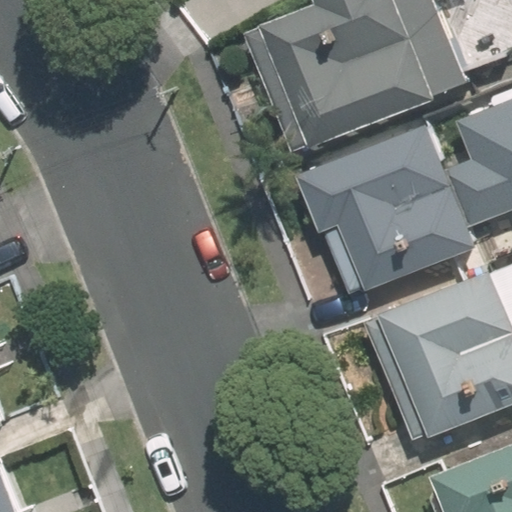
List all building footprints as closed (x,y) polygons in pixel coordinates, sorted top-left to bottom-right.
[(326,0),(327,1),(257,28),(301,143),(485,72),(457,0),(326,0)] [(445,114),(310,165),(360,294),(497,241),(487,216),(511,206),(511,94),(472,110),(485,144),(460,154),(445,114)] [(511,264),(382,317),(429,434),(511,401),(511,264)] [(0,429),(18,422),(0,376),(0,429)] [(511,511),(511,440),(443,463),(458,511),(511,511)] [(0,511),(18,511),(0,467),(0,511)]
